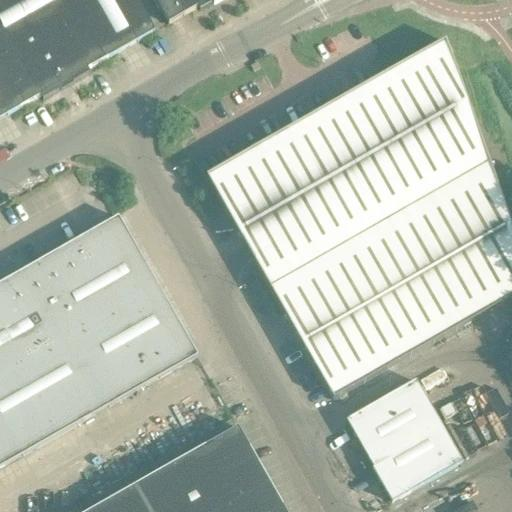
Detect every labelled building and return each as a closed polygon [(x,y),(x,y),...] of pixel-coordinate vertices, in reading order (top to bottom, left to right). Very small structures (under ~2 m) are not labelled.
[(87,72),(118,54),(154,34),(135,0),(0,0),(0,121),(41,98),(43,103),(90,76),(87,72)] [(153,0),(168,26),(189,14),(198,9),(200,13),(222,0),(153,0)] [(207,179),(333,403),(511,300),(511,234),(445,43),(207,179)] [(0,470),(197,359),(118,220),(113,223),(21,275),(0,286),(0,470)] [(373,470),(372,471),(391,505),(410,495),(462,465),(415,383),(346,423),(373,470)] [(283,511),(237,430),(92,511),(283,511)]
